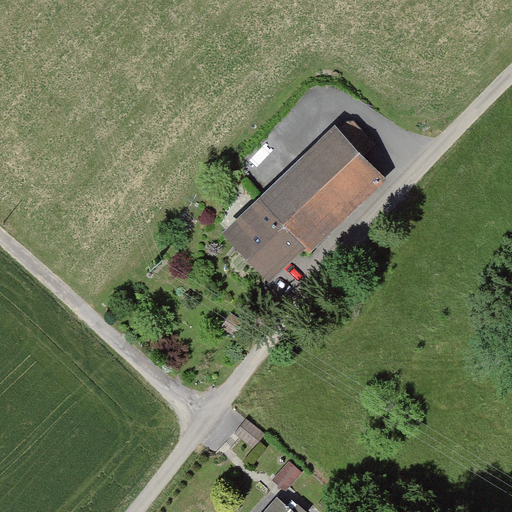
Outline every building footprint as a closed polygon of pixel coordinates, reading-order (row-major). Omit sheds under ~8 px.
[(328,117),(212,227),(265,279),(303,241),(310,248),(383,174),(328,117)] [(229,312),(224,324),(237,333),(245,321),(229,312)] [(247,416),(238,430),(253,441),(263,428),(247,416)] [(291,457),(274,477),(291,488),(308,468),(291,457)] [(305,511),(275,491),(256,511),(305,511)]
